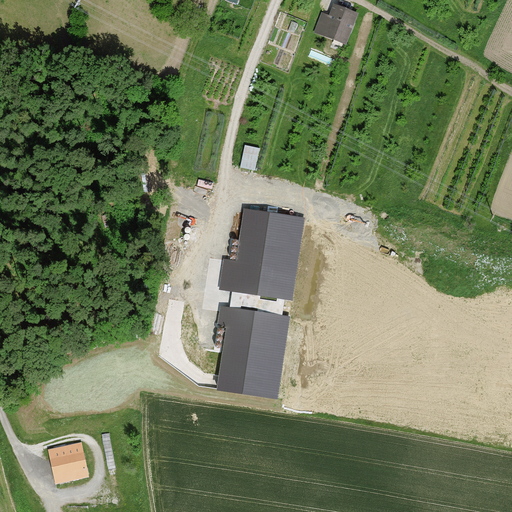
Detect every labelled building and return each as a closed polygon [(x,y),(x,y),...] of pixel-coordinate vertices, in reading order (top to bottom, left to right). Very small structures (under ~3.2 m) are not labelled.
[(359,15),(335,6),(331,17),(322,14),(314,35),(347,48),(359,15)] [(241,166),(256,169),(261,146),(245,143),(241,166)] [(303,219),(245,210),(237,262),(225,260),(221,288),(291,298),(303,219)] [(288,318),(221,308),(219,324),(228,325),(219,389),(276,398),(288,318)] [(81,444),(50,450),(57,482),(87,475),(81,444)]
